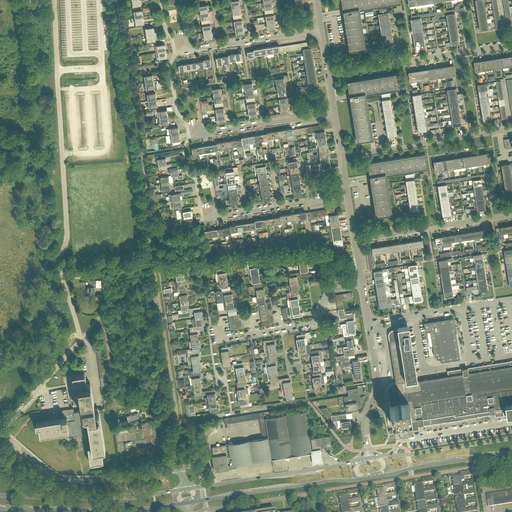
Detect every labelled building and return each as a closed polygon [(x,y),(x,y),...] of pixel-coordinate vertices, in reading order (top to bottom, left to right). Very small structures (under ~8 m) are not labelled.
[(1,0),(4,24),(12,23),(8,0),(1,0)] [(98,0),(89,0),(91,36),(100,36),(98,0)] [(402,11),(399,0),(342,0),(346,10),(344,11),(344,14),(343,14),(349,51),(350,51),(365,48),(366,48),(365,48),(359,10),(397,4),(398,12),(402,11)] [(264,9),(272,8),(271,1),(263,3),(263,4),(262,4),(263,9),(264,9)] [(200,13),(208,11),(207,5),(199,6),(200,13)] [(238,20),(242,19),(240,6),(231,8),(232,14),(237,13),(238,20)] [(135,18),(143,16),(142,10),(134,11),(133,11),(133,17),(134,17),(135,18)] [(206,25),(210,24),(208,11),(200,13),(201,19),(205,19),(206,25)] [(243,26),(242,19),(238,20),(237,13),(232,14),(234,27),(243,26)] [(374,22),(378,21),(380,21),(389,19),(388,13),(387,13),(380,14),(379,14),(380,18),(377,19),(374,19),(374,22)] [(444,18),(441,19),(441,21),(445,21),(447,20),(455,19),(454,13),(446,14),(446,18),(444,18)] [(143,16),(135,18),(136,25),(144,23),(143,16)] [(420,18),(411,19),(412,26),(421,24),(420,20),(422,20),(426,20),(425,17),(420,18)] [(211,31),(210,24),(206,25),(205,19),(201,19),(203,32),(211,31)] [(389,19),(380,21),(381,24),(378,25),(379,25),(375,25),(375,28),(381,27),(390,25),(389,19)] [(448,26),(456,25),(455,19),(447,20),(447,24),(445,24),(442,25),(442,27),(448,26)] [(274,21),(266,22),(267,29),(276,28),(274,21)] [(421,24),(412,26),(413,32),(422,30),(421,27),(423,27),(423,26),(427,26),(426,23),(421,24)] [(382,33),(391,32),(390,25),(381,27),(382,30),(379,31),(380,31),(376,31),(376,34),(382,33)] [(449,32),(457,31),(456,25),(448,26),(448,30),(446,30),(443,31),(443,33),(449,33),(449,32)] [(243,26),(234,27),(236,34),(244,33),(243,26)] [(146,35),(154,33),(153,27),(145,28),(146,35)] [(422,30),(413,32),(414,38),(423,37),(423,36),(422,33),(424,33),(428,32),(427,29),(422,30)] [(211,31),(203,32),(203,34),(202,34),(203,39),(212,38),(211,31)] [(383,39),(392,38),(391,32),(382,33),(383,36),(380,37),(377,37),(377,40),(383,39)] [(154,33),(146,35),(147,41),(155,40),(154,33)] [(423,37),(414,38),(415,44),(424,43),(424,42),(423,39),(425,39),(429,38),(428,36),(423,36),(423,37)] [(450,38),(450,39),(450,42),(446,43),(446,45),(449,45),(451,45),(459,43),(458,37),(450,38)] [(384,45),(393,44),(392,38),(383,39),(383,42),(381,43),(378,43),(378,46),(382,45),(384,45)] [(424,42),(424,43),(415,44),(416,50),(425,49),(424,45),(426,45),(430,44),(429,42),(424,42)] [(156,52),(157,52),(166,51),(165,44),(155,45),(156,52)] [(312,54),(311,47),(308,48),(305,48),(302,49),(303,53),(301,53),(301,54),(301,55),(303,55),(312,54)] [(156,52),(157,59),(158,59),(167,57),(166,51),(157,52),(156,52)] [(304,61),(313,60),(312,54),(303,55),(304,59),(302,59),(302,62),(304,61)] [(502,67),(511,66),(509,55),(509,57),(503,58),(503,57),(501,57),(500,57),(502,67)] [(493,68),(502,67),(500,57),(500,58),(495,59),(494,58),(492,59),(492,58),(491,58),(493,68)] [(484,70),(493,68),(491,58),(491,60),(486,60),(483,60),(483,59),(484,70)] [(475,71),(484,70),(483,59),(482,59),(482,61),(477,62),(477,61),(474,61),(473,61),(475,71)] [(303,68),(305,67),(314,66),(313,60),(304,61),(305,65),(303,65),(303,68)] [(444,66),(446,76),(455,75),(455,74),(454,66),(453,66),(447,67),(447,66),(445,66),(444,65),(444,66)] [(437,77),(446,76),(444,66),(444,67),(438,68),(438,67),(436,68),(436,67),(435,67),(437,77)] [(428,79),(437,77),(435,67),(435,69),(429,69),(427,69),(427,68),(426,68),(428,79)] [(419,80),(428,79),(426,68),(426,70),(421,71),(420,70),(418,70),(417,70),(419,80)] [(6,70),(7,78),(17,77),(16,69),(6,70)] [(410,82),(419,80),(417,70),(417,71),(412,72),(412,71),(409,72),(408,72),(410,81),(410,82)] [(401,97),(397,73),(361,79),(361,80),(355,82),(355,81),(348,83),(352,95),(350,95),(351,99),(350,99),(356,141),(373,139),(373,138),(366,94),(396,89),(398,97),(401,97)] [(145,82),(153,81),(152,74),(144,76),(145,82)] [(276,85),(285,84),(284,77),(275,79),(276,85)] [(316,78),(307,79),(308,83),(306,83),(306,86),(317,84),(316,78)] [(153,81),(145,82),(146,89),(154,88),(153,81)] [(245,91),(253,89),(252,82),(243,84),(245,91)] [(213,96),(222,94),(220,88),(212,89),(213,96)] [(447,95),(456,94),(455,88),(446,89),(447,93),(445,93),(441,94),(442,96),(447,95)] [(479,97),(488,95),(487,92),(489,91),(493,91),(493,88),(487,89),(478,91),(479,97)] [(251,103),(255,102),(253,89),(245,91),(246,97),(250,96),(251,103)] [(413,101),(422,99),(421,96),(423,95),(427,95),(426,92),(421,93),(412,95),(413,101)] [(148,101),(156,100),(155,93),(147,94),(148,101)] [(219,108),(224,107),(222,94),(213,96),(214,102),(218,102),(219,108)] [(448,101),(457,100),(456,94),(447,95),(448,99),(446,99),(442,100),(443,102),(448,101)] [(256,109),(255,102),(251,103),(250,96),(246,97),(248,110),(256,109)] [(422,99),(413,101),(414,107),(423,106),(423,105),(422,102),(428,101),(427,98),(422,99)] [(157,106),(156,100),(148,101),(148,102),(147,102),(148,108),(157,106)] [(458,106),(457,100),(448,101),(449,105),(447,105),(443,106),(444,109),(449,108),(458,106)] [(225,114),(224,107),(219,108),(218,102),(214,102),(216,115),(225,114)] [(279,112),(289,111),(288,104),(279,105),(278,105),(279,112)] [(424,112),(423,111),(423,108),(427,107),(427,105),(423,105),(423,106),(414,107),(415,113),(424,112)] [(450,114),(459,112),(458,106),(449,108),(450,111),(448,111),(444,112),(445,115),(450,114)] [(256,109),(248,110),(249,117),(257,116),(256,109)] [(166,110),(157,111),(158,118),(167,116),(166,110)] [(416,119),(424,118),(424,114),(430,113),(429,111),(426,111),(423,111),(424,112),(415,113),(416,119)] [(451,120),(460,118),(459,112),(450,114),(451,117),(449,117),(449,118),(445,118),(446,121),(451,120)] [(491,113),(482,115),(483,121),(491,120),(492,120),(491,116),(493,116),(493,113),(491,113)] [(225,114),(216,115),(215,115),(216,122),(226,121),(225,114)] [(159,125),(169,123),(167,116),(158,118),(159,124),(159,125)] [(424,118),(416,119),(417,125),(425,124),(425,120),(427,120),(431,119),(430,117),(424,118)] [(37,118),(37,129),(46,129),(46,118),(37,118)] [(452,126),(461,125),(460,118),(451,120),(452,123),(450,123),(450,124),(446,124),(447,127),(451,126),(452,126)] [(431,123),(428,123),(425,124),(417,125),(418,131),(426,130),(427,130),(426,126),(428,126),(432,125),(431,123)] [(170,135),(179,133),(178,127),(169,128),(170,135)] [(292,129),(292,128),(285,129),(286,137),(287,140),(293,139),(294,140),(297,139),(296,135),(293,135),(292,129)] [(180,140),(179,133),(170,135),(169,135),(170,142),(172,141),(180,140)] [(195,154),(199,153),(198,147),(191,148),(192,154),(191,154),(191,159),(195,158),(195,154)] [(317,157),(328,155),(327,149),(316,150),(316,151),(317,151),(317,154),(307,155),(308,158),(317,157)] [(428,177),(425,153),(381,160),(382,161),(375,163),(375,162),(369,164),(372,176),(370,176),(371,180),(370,180),(376,216),(392,214),(392,213),(386,175),(424,169),(425,177),(428,177)] [(320,162),(329,161),(328,155),(317,157),(319,156),(320,160),(318,160),(318,162),(316,162),(317,163),(320,162)] [(157,164),(158,164),(158,165),(167,164),(165,157),(156,159),(157,164)] [(320,162),(321,166),(319,166),(319,169),(330,167),(329,161),(320,162)] [(501,165),(502,171),(511,170),(511,169),(511,162),(510,163),(501,165)] [(254,166),(255,173),(257,172),(268,171),(268,169),(266,169),(265,165),(263,166),(262,163),(252,164),(252,167),(254,166)] [(168,173),(167,169),(167,164),(158,165),(158,167),(157,167),(158,172),(164,171),(164,174),(168,173)] [(511,181),(511,175),(511,176),(503,177),(504,183),(511,181)] [(161,184),(169,182),(168,176),(159,177),(160,183),(161,183),(161,184)] [(471,186),(473,186),(482,184),(481,178),(472,179),(472,183),(470,183),(470,184),(468,184),(469,186),(471,186)] [(406,186),(415,185),(414,179),(406,180),(405,180),(406,184),(404,184),(404,187),(406,186)] [(50,193),(51,180),(41,180),(41,192),(50,193)] [(160,191),(171,189),(169,182),(161,184),(161,185),(159,185),(160,191)] [(446,184),(437,185),(438,191),(447,190),(446,186),(449,186),(452,185),(452,183),(446,184)] [(474,192),(483,190),(482,184),(473,186),(473,189),(467,190),(468,192),(472,192),(474,192)] [(447,190),(438,191),(439,197),(448,196),(447,192),(450,192),(453,191),(453,189),(447,190)] [(469,199),(475,198),(484,196),(483,190),(474,192),(474,195),(472,195),(469,196),(469,199)] [(172,200),(172,201),(181,199),(180,193),(170,194),(171,200),(172,200)] [(448,196),(439,197),(440,203),(449,202),(448,198),(451,198),(454,197),(454,195),(448,196)] [(476,204),(485,202),(484,196),(475,198),(475,201),(473,202),(471,202),(471,204),(474,204),(476,204)] [(172,201),(169,201),(170,208),(173,207),(182,206),(181,199),(172,201)] [(449,202),(440,203),(441,209),(450,208),(449,205),(452,204),(455,203),(455,201),(449,202)] [(485,202),(476,204),(476,207),(474,208),(469,209),(468,208),(465,208),(465,212),(477,210),(486,209),(485,202)] [(450,208),(441,209),(442,216),(451,214),(450,211),(453,210),(456,210),(456,207),(450,208)] [(182,218),(192,216),(191,210),(184,211),(184,208),(179,209),(179,212),(181,212),(182,218)] [(304,221),(307,220),(307,218),(306,218),(305,212),(305,211),(298,212),(299,219),(303,218),(304,221)] [(188,224),(193,223),(192,216),(182,218),(180,218),(180,220),(179,220),(180,226),(181,226),(182,229),(189,228),(188,224)] [(281,226),(281,224),(281,222),(280,222),(280,216),(279,216),(273,217),(274,224),(278,223),(278,225),(279,226),(281,226)] [(263,228),(262,226),(261,219),(254,220),(255,222),(255,221),(256,227),(256,228),(256,229),(263,228)] [(331,227),(340,226),(339,219),(330,221),(330,225),(328,225),(326,225),(324,226),(324,228),(331,227)] [(503,234),(504,233),(507,232),(506,226),(500,227),(501,233),(498,233),(499,238),(504,237),(503,234)] [(449,244),(447,235),(441,236),(442,243),(443,245),(443,249),(449,248),(449,244)] [(436,244),(442,243),(441,236),(435,237),(435,240),(432,240),(433,246),(436,246),(436,244)] [(334,246),(342,244),(341,238),(331,239),(331,240),(333,239),(333,243),(331,243),(332,246),(334,246)] [(299,264),(307,263),(306,256),(305,256),(304,252),(296,254),(296,257),(298,257),(299,264)] [(471,255),(464,256),(464,258),(470,258),(470,261),(483,259),(482,253),(471,255)] [(449,258),(438,260),(439,266),(448,265),(447,261),(450,261),(449,258)] [(251,275),(259,274),(257,266),(256,267),(255,260),(247,261),(248,268),(249,268),(251,275)] [(298,272),(299,276),(308,274),(307,271),(308,271),(307,263),(299,264),(300,271),(298,272)] [(417,263),(404,265),(404,268),(404,271),(409,271),(418,270),(417,263)] [(449,271),(448,267),(451,267),(450,264),(448,265),(439,266),(440,272),(449,271)] [(176,281),(184,279),(183,272),(185,272),(184,268),(175,270),(176,273),(175,273),(176,281)] [(219,280),(227,279),(226,272),(225,272),(224,268),(216,270),(216,273),(215,273),(216,281),(219,280)] [(374,277),(387,274),(386,268),(373,270),(374,277)] [(450,277),(449,273),(454,273),(453,270),(449,271),(440,272),(441,278),(450,277)] [(297,276),(299,276),(298,272),(289,273),(289,277),(290,284),(298,283),(297,276)] [(253,286),(262,285),(261,281),(260,281),(259,274),(251,275),(252,283),(253,283),(253,286)] [(384,281),(383,278),(385,277),(388,277),(387,274),(374,277),(375,283),(384,281)] [(410,277),(405,278),(406,280),(406,284),(409,283),(411,283),(420,282),(419,276),(410,277)] [(451,283),(450,279),(453,279),(455,279),(455,276),(452,276),(450,277),(441,278),(442,284),(451,283)] [(478,285),(487,284),(486,278),(477,279),(475,279),(472,280),(470,280),(471,282),(473,282),(473,286),(478,285)] [(187,286),(185,286),(184,279),(176,281),(174,281),(175,289),(173,289),(174,292),(179,292),(179,291),(187,290),(187,286)] [(222,291),(230,290),(230,286),(228,286),(227,279),(219,280),(220,288),(221,288),(222,291)] [(96,286),(96,280),(91,280),(91,281),(88,281),(88,286),(87,286),(87,293),(94,293),(94,286),(96,286)] [(385,287),(384,284),(386,283),(389,283),(388,280),(384,281),(375,283),(376,289),(385,287)] [(406,284),(407,286),(407,290),(410,289),(412,289),(421,288),(420,282),(411,283),(409,283),(406,284)] [(452,289),(451,286),(454,285),(458,284),(458,282),(451,283),(442,284),(443,291),(452,289)] [(298,283),(290,284),(288,285),(290,295),(298,294),(298,291),(299,291),(298,283)] [(479,291),(488,290),(487,284),(478,285),(473,286),(466,287),(467,293),(471,293),(470,289),(473,288),(473,289),(476,289),(477,288),(478,287),(479,291)] [(256,296),(264,295),(263,288),(262,288),(262,285),(253,286),(254,289),(255,289),(256,296)] [(386,293),(385,290),(387,289),(390,289),(389,286),(385,287),(376,289),(377,295),(386,293)] [(452,289),(443,291),(444,297),(453,295),(452,292),(456,291),(456,288),(452,289)] [(180,302),(188,301),(187,293),(188,293),(187,290),(179,291),(179,292),(179,295),(180,302)] [(223,302),(225,301),(233,300),(232,293),(231,293),(230,290),(222,291),(222,294),(223,302)] [(387,300),(387,299),(386,296),(391,295),(390,293),(386,293),(377,295),(378,301),(387,300)] [(291,306),(299,305),(298,298),(299,298),(298,294),(290,295),(290,299),(291,306)] [(422,294),(413,295),(409,296),(410,302),(423,300),(422,294)] [(259,310),(265,309),(268,309),(267,302),(266,302),(264,295),(256,296),(252,297),(253,300),(254,301),(257,300),(258,304),(259,310)] [(387,300),(378,301),(379,307),(388,306),(388,308),(392,307),(391,301),(392,301),(391,299),(389,299),(387,299),(387,300)] [(233,300),(225,301),(223,302),(225,309),(227,309),(227,312),(236,311),(235,307),(234,307),(233,300)] [(192,312),(191,308),(189,308),(188,301),(180,302),(181,310),(182,310),(182,313),(192,312)] [(291,306),(289,307),(291,317),(293,316),(293,317),(302,316),(301,312),(300,312),(299,305),(291,306)] [(195,318),(203,317),(202,310),(201,310),(200,306),(191,308),(192,312),(194,311),(195,318)] [(353,312),(344,314),(344,311),(343,308),(338,309),(339,315),(340,319),(346,318),(347,323),(341,324),(341,327),(342,327),(344,336),(346,335),(353,334),(353,331),(355,331),(354,327),(356,327),(355,324),(354,324),(353,319),(355,319),(353,312)] [(193,326),(189,327),(190,330),(204,328),(203,325),(204,325),(203,317),(195,318),(191,319),(193,326)] [(453,318),(424,322),(430,363),(460,359),(453,318)] [(387,391),(390,406),(400,404),(397,388),(410,386),(409,380),(415,379),(416,379),(407,325),(398,326),(399,328),(393,329),(391,330),(390,330),(389,331),(389,332),(388,333),(388,334),(388,336),(389,340),(395,382),(393,382),(392,383),(391,383),(390,384),(389,385),(388,386),(388,387),(387,389),(387,390),(387,391)] [(191,341),(199,340),(198,333),(204,332),(204,328),(190,330),(190,334),(191,341)] [(297,346),(305,345),(304,337),(306,337),(305,334),(297,335),(297,338),(296,338),(297,346)] [(339,359),(348,358),(348,354),(353,354),(352,348),(353,348),(352,344),(355,343),(353,334),(346,335),(346,336),(347,336),(348,340),(347,340),(348,346),(343,347),(344,355),(336,356),(336,360),(339,359)] [(266,351),(275,350),(274,342),(276,342),(275,338),(263,340),(265,351),(266,351)] [(187,353),(200,351),(199,348),(200,347),(199,340),(191,341),(189,341),(191,348),(187,349),(187,353)] [(305,345),(297,346),(299,354),(300,353),(300,357),(309,355),(308,352),(311,351),(310,344),(305,345)] [(222,358),(230,357),(228,350),(231,349),(231,346),(221,347),(222,351),(221,351),(222,358)] [(266,362),(276,360),(276,357),(277,357),(275,350),(266,351),(267,355),(265,355),(266,362)] [(309,355),(311,355),(312,362),(320,361),(323,361),(321,350),(311,351),(308,352),(309,355)] [(188,356),(187,356),(188,364),(192,363),(200,362),(199,355),(200,354),(200,351),(191,352),(187,353),(188,356)] [(233,368),(233,364),(231,364),(230,357),(222,358),(223,366),(224,366),(225,369),(228,368),(233,368)] [(348,358),(339,359),(341,367),(350,365),(353,364),(355,380),(361,379),(358,359),(352,360),(352,363),(349,363),(348,358)] [(269,373),(277,371),(275,364),(277,364),(276,360),(266,362),(266,365),(265,365),(267,373),(269,373)] [(397,388),(400,404),(409,403),(411,421),(406,422),(407,422),(408,431),(419,429),(418,425),(423,424),(423,425),(424,425),(490,414),(494,413),(495,416),(503,415),(501,405),(511,403),(511,360),(468,367),(468,368),(462,369),(461,368),(447,371),(448,374),(448,375),(427,379),(420,380),(416,381),(415,379),(409,380),(410,386),(397,388)] [(321,365),(320,361),(312,362),(313,370),(312,370),(313,373),(321,372),(325,371),(324,364),(321,365)] [(193,370),(188,371),(188,375),(201,373),(200,370),(201,369),(200,362),(192,363),(193,370)] [(237,374),(245,373),(243,366),(242,362),(233,364),(233,368),(236,367),(237,374)] [(280,382),(280,378),(278,379),(277,371),(269,373),(270,380),(271,380),(271,384),(280,382)] [(313,377),(312,377),(313,384),(321,383),(325,382),(324,376),(326,375),(325,371),(321,372),(313,373),(313,377)] [(36,427),(39,427),(40,435),(64,431),(65,436),(73,435),(82,434),(81,424),(83,423),(88,422),(92,446),(88,446),(90,463),(96,462),(103,461),(103,459),(101,450),(105,449),(100,413),(99,412),(99,407),(95,408),(91,383),(87,384),(85,373),(82,373),(72,375),(75,392),(79,391),(82,410),(73,412),(73,408),(71,408),(69,408),(63,409),(63,410),(63,413),(65,413),(66,417),(62,418),(56,419),(46,421),(35,422),(36,427)] [(192,374),(188,375),(189,378),(190,385),(201,384),(200,377),(201,376),(201,373),(192,374)] [(237,385),(245,384),(245,381),(246,381),(245,373),(237,374),(238,382),(236,382),(237,385)] [(284,389),(292,388),(290,380),(289,381),(289,377),(288,377),(280,378),(280,382),(281,389),(284,389)] [(321,383),(313,384),(315,392),(316,395),(326,393),(325,386),(322,387),(321,383)] [(205,394),(204,391),(202,391),(201,384),(190,385),(191,390),(194,389),(194,392),(195,392),(195,396),(205,394)] [(238,396),(248,395),(247,387),(246,387),(245,384),(237,385),(237,389),(236,389),(238,396)] [(284,389),(285,397),(285,396),(286,400),(295,398),(294,395),(293,395),(292,388),(284,389)] [(344,397),(345,403),(346,410),(357,408),(356,403),(360,402),(358,388),(348,390),(349,395),(349,396),(344,397)] [(205,402),(208,401),(216,400),(215,392),(214,393),(213,389),(204,391),(205,394),(207,394),(207,397),(204,397),(205,402)] [(248,395),(238,396),(239,404),(240,404),(240,407),(249,406),(248,402),(250,402),(248,395)] [(216,400),(208,401),(205,402),(206,406),(209,405),(209,409),(210,409),(210,412),(219,411),(219,407),(217,407),(216,400)] [(389,406),(391,419),(392,424),(406,422),(411,421),(409,403),(400,404),(390,406),(389,406)] [(511,403),(501,405),(503,415),(503,417),(511,415),(511,403)] [(311,451),(305,411),(265,417),(265,420),(266,423),(266,425),(267,428),(267,431),(267,433),(268,436),(268,437),(271,458),(311,451)] [(139,418),(137,413),(130,415),(127,416),(126,415),(119,418),(121,423),(131,420),(139,418)] [(331,416),(332,421),(340,420),(341,427),(351,426),(350,418),(347,419),(346,414),(334,415),(331,416)] [(329,438),(329,436),(311,439),(313,452),(321,451),(321,447),(326,446),(326,449),(332,448),(330,438),(329,438)] [(271,458),(268,437),(228,443),(228,444),(212,447),(214,458),(212,458),(214,469),(228,467),(228,469),(237,468),(236,464),(271,458)] [(320,447),(310,449),(312,463),(322,462),(320,447)] [(462,485),(462,483),(461,481),(464,480),(464,477),(472,476),(472,472),(460,473),(460,476),(451,478),(452,487),(462,485)] [(424,492),(423,489),(423,484),(434,482),(434,478),(422,479),(422,482),(413,484),(414,493),(424,492)] [(463,495),(463,492),(475,490),(473,481),(462,483),(462,485),(452,487),(454,496),(463,495)] [(386,498),(386,495),(385,490),(396,488),(395,484),(384,485),(385,488),(375,490),(377,499),(386,498)] [(425,501),(425,498),(424,493),(436,491),(435,487),(423,489),(424,492),(414,493),(416,502),(425,501)] [(349,504),(348,501),(348,496),(358,494),(358,490),(347,492),(347,494),(338,496),(339,505),(349,504)] [(465,504),(464,501),(464,496),(475,494),(475,490),(463,492),(463,495),(454,496),(455,505),(465,504)] [(388,507),(387,504),(387,499),(397,497),(397,493),(386,495),(386,498),(377,499),(378,508),(388,507)] [(425,498),(425,501),(416,502),(417,511),(427,510),(425,502),(437,500),(436,496),(425,498)] [(350,511),(350,510),(349,505),(360,503),(359,499),(348,501),(349,504),(339,505),(340,511),(350,511)] [(464,501),(465,504),(455,505),(456,511),(472,511),(477,511),(477,508),(466,510),(465,507),(468,507),(467,505),(477,503),(476,499),(464,501)] [(388,511),(388,508),(399,506),(398,502),(387,504),(388,507),(378,508),(378,511),(388,511)]
